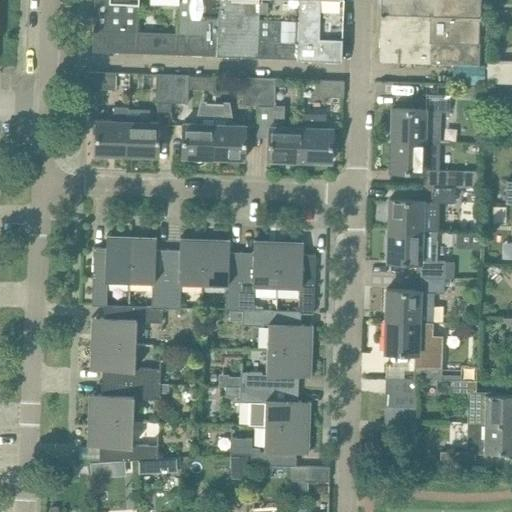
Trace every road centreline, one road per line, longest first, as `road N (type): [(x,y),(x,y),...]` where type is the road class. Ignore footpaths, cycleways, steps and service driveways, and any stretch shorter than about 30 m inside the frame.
road 1 (residential): [(25,511),(41,185)]
road 2 (residential): [(347,511),(354,194)]
road 3 (residential): [(354,194),(41,185)]
road 4 (residential): [(354,194),(360,0)]
road 5 (residential): [(41,185),(50,0)]
